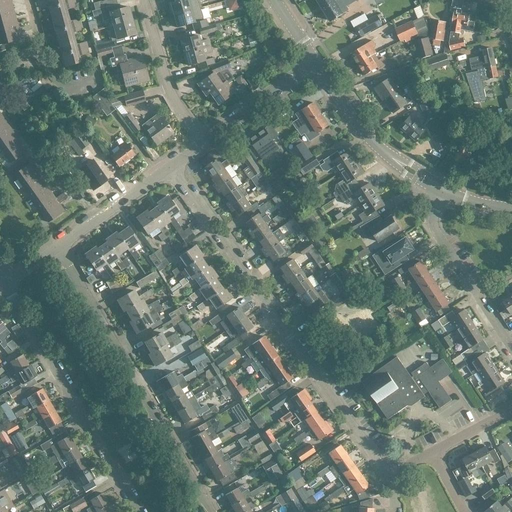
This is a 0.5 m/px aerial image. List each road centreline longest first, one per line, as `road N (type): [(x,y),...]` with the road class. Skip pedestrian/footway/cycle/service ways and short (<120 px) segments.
road 1 (residential): [(388,475),(170,167)]
road 2 (residential): [(212,511),(59,246)]
road 3 (residential): [(136,511),(5,284)]
road 4 (residential): [(511,345),(443,239),(437,188)]
road 5 (unclassified): [(437,188),(370,141),(315,64)]
road 6 (residential): [(203,144),(168,90),(144,0)]
road 7 (residential): [(203,144),(315,64)]
road 8 (residential): [(59,246),(170,167)]
